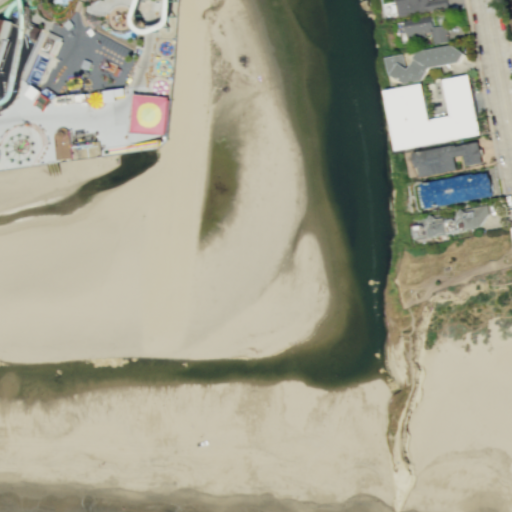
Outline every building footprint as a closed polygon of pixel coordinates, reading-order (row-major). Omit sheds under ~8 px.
[(431,0),(399,0),(403,19),(451,9),(448,0),(440,0),(432,2),(431,0)] [(435,17),(409,22),(412,41),(434,36),(436,47),(452,44),(448,25),(437,27),(435,17)] [(10,23),(1,21),(0,20),(0,64),(7,42),(4,41),(10,23)] [(33,43),(26,40),(31,29),(38,32),(33,43)] [(46,33),(59,38),(57,41),(60,42),(54,56),(52,55),(50,60),(37,54),(46,33)] [(467,53),(454,45),(421,52),(411,69),(408,67),(406,54),(387,58),(390,72),(408,84),(426,81),(433,68),(461,62),(467,53)] [(25,81),(37,56),(46,61),(34,86),(25,81)] [(79,67),(81,60),(89,63),(86,70),(79,67)] [(388,91),(400,151),(483,135),(471,75),(446,80),(453,116),(433,119),(426,84),(388,91)] [(28,87),(37,93),(33,99),(30,97),(29,98),(25,96),(26,94),(24,92),(28,87)] [(92,95),(90,96),(89,99),(88,100),(88,103),(89,106),(91,108),(92,109),(95,110),(98,110),(101,108),(103,105),(104,102),(103,99),(102,97),(99,95),(97,94),(94,94),(92,95)] [(133,95),(131,132),(165,135),(168,98),(133,95)] [(53,98),(74,96),(75,104),(54,106),(53,98)] [(54,132),(70,130),(71,138),(73,159),(57,161),(54,132)] [(416,153),(419,168),(422,167),(423,176),(458,169),(456,157),(465,156),(467,165),(483,162),(479,139),(418,150),(419,153),(416,153)] [(428,208),(495,195),(491,170),(423,183),(428,208)] [(489,204),(462,210),(457,218),(447,219),(446,217),(439,218),(432,214),(427,224),(414,227),(417,241),(448,234),(448,235),(466,231),(468,229),(481,226),(490,213),(489,204)] [(173,430),(184,429),(184,437),(174,438),(173,430)]
